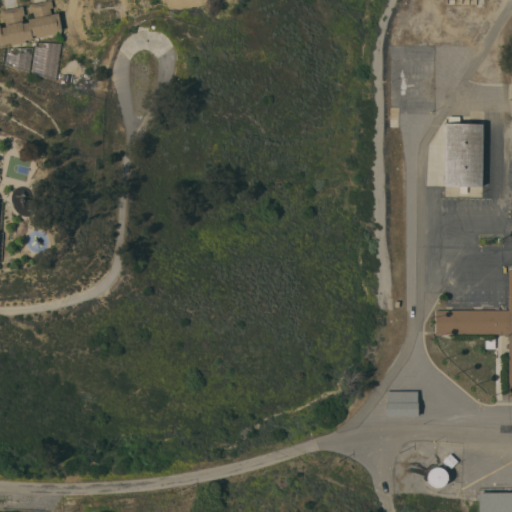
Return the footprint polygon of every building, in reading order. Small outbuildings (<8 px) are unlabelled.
[(25,39),(26,42),(11,45),(11,42),(0,44),(0,24),(1,27),(6,26),(5,19),(2,19),(0,10),(23,5),(25,15),(22,15),(23,23),(29,22),(28,18),(35,17),(33,11),(31,11),(29,4),(46,0),(51,0),(53,7),(50,8),(51,13),(59,12),(62,30),(61,30),(61,32),(25,39)] [(30,52),(10,47),(5,64),(25,69),(30,52)] [(446,122),(483,123),(482,185),(445,185),(446,122)] [(509,309),(508,270),(511,270),(511,396),(509,396),(509,333),(436,333),(436,310),(509,309)] [(386,401),(387,401),(387,390),(418,390),(418,401),(419,401),(418,415),(386,415),(386,401)] [(458,460),(450,468),(442,460),(450,452),(458,460)] [(442,486),(441,487),(439,487),(437,487),(435,487),(434,486),(432,485),(431,484),(430,482),(429,481),(429,479),(428,478),(428,476),(429,474),(429,472),(430,471),(431,470),(433,469),(434,468),(436,467),(438,467),(439,467),(441,467),(443,468),(444,469),(446,470),(447,471),(447,473),(448,475),(448,476),(448,478),(448,480),(447,481),(446,483),(445,484),(444,485),(442,486)] [(479,511),(479,491),(511,491),(511,511),(479,511)]
